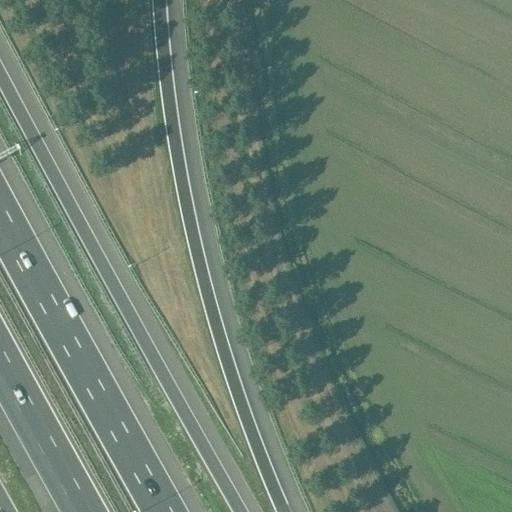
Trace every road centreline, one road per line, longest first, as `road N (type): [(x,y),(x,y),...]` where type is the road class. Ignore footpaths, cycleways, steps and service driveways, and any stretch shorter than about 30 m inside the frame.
road 1 (motorway): [(286,511),(213,309),(179,159),(161,0)]
road 2 (motorway): [(238,511),(0,72)]
road 3 (motorway): [(164,511),(0,211)]
road 4 (motorway): [(0,352),(84,511)]
